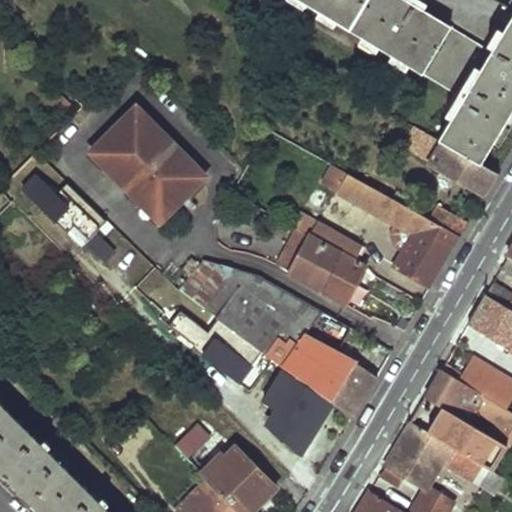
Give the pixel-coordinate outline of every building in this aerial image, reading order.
[(297,0),(460,101),(489,54),(401,0),(297,0)] [(511,14),(489,54),(460,101),(438,139),(440,141),(479,163),(511,107),(511,14)] [(98,152),(92,158),(101,167),(104,165),(145,206),(142,209),(151,218),(157,212),(164,218),(181,201),(192,212),(198,206),(187,195),(207,175),(137,105),(94,148),(98,152)] [(412,128),(401,148),(424,161),(435,141),(412,128)] [(427,162),(484,193),(496,173),(479,163),(440,141),(427,162)] [(391,264),(428,289),(459,236),(420,214),(347,173),(339,189),(396,224),(390,234),(394,246),(400,250),(391,264)] [(85,216),(90,211),(66,184),(55,194),(37,174),(22,187),(95,268),(115,250),(85,216)] [(420,214),(459,236),(467,221),(436,205),(434,210),(425,205),(420,214)] [(296,226),(354,260),(361,246),(302,211),(294,225),(296,226)] [(274,263),(343,303),(364,266),(354,260),(296,226),(274,263)] [(181,291),(277,362),(291,344),(293,345),(299,336),(298,334),(318,309),(254,274),(206,265),(181,291)] [(492,284),(484,296),(511,312),(511,295),(506,291),(492,284)] [(470,320),(466,326),(511,352),(511,312),(484,296),(481,302),(470,320)] [(280,364),(352,415),(371,382),(376,374),(340,351),(351,328),(321,311),(299,336),(293,345),(280,364)] [(200,351),(211,333),(180,314),(169,332),(200,351)] [(457,380),(505,409),(511,397),(511,380),(471,356),(457,380)] [(457,380),(440,369),(432,384),(424,397),(441,407),(507,445),(511,437),(511,413),(506,410),(457,380)] [(174,446),(187,459),(208,437),(196,424),(193,426),(161,394),(123,431),(157,466),(174,446)] [(108,511),(0,403),(0,469),(17,486),(42,511),(108,511)] [(507,445),(441,407),(430,426),(427,432),(493,470),(507,445)] [(427,432),(409,422),(388,457),(378,474),(396,486),(402,477),(422,490),(409,511),(446,511),(453,502),(429,488),(442,464),(490,494),(502,476),(493,470),(427,432)] [(157,466),(146,477),(165,495),(194,465),(187,459),(174,446),(157,466)] [(206,478),(175,510),(177,511),(249,511),(274,487),(232,446),(204,476),(206,478)] [(406,511),(369,489),(357,507),(353,511),(406,511)]
